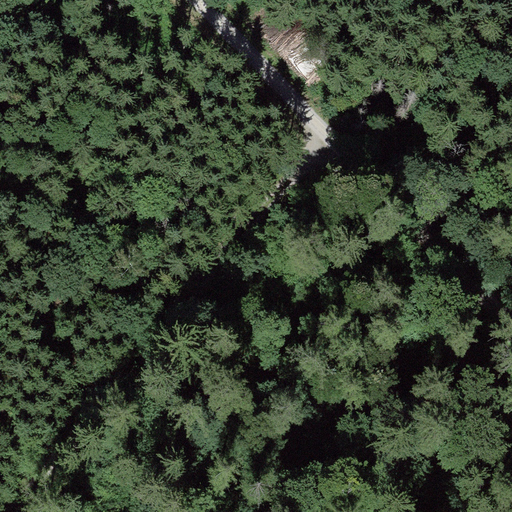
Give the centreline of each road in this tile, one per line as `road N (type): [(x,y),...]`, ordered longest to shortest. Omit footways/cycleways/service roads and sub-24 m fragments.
road 1 (track): [(335,139),(14,511)]
road 2 (track): [(511,325),(200,0)]
